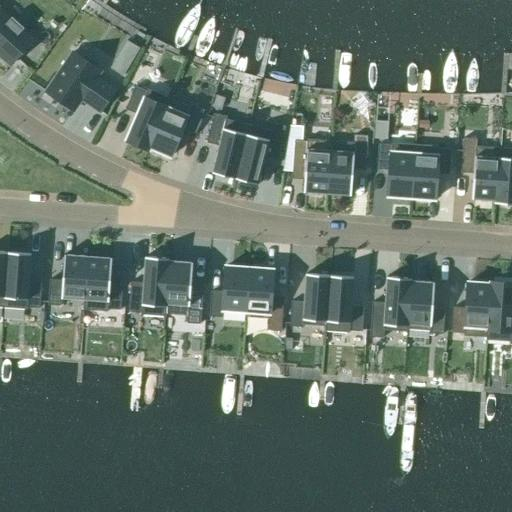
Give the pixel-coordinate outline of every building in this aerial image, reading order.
[(0,6),(0,56),(10,65),(33,41),(21,31),(23,29),(22,27),(21,27),(13,20),(13,19),(12,18),(10,20),(0,11),(0,7),(0,6)] [(73,53),(46,92),(73,111),(83,98),(89,102),(88,104),(100,112),(115,90),(96,78),(100,72),(73,53)] [(147,92),(135,87),(125,110),(137,115),(126,141),(148,150),(168,99),(147,90),(147,92)] [(212,107),(212,108),(220,111),(221,110),(224,99),(216,96),(212,107)] [(191,108),(168,99),(148,150),(149,150),(149,149),(170,157),(180,133),(192,139),(204,111),(192,105),(191,108)] [(227,117),(214,114),(206,143),(219,147),(212,174),(235,179),(248,125),(226,120),(227,117)] [(271,131),(248,125),(235,179),(258,185),(264,158),(277,161),(285,127),(272,124),(271,131)] [(353,143),(331,141),(327,195),(351,196),(352,170),(365,171),(367,137),(354,136),(353,143)] [(477,139),(463,138),(461,173),(473,174),(471,200),(494,202),(494,204),(495,204),(499,148),(476,147),(477,139)] [(307,142),(294,141),(292,175),(304,176),(303,193),(327,195),(331,141),(307,140),(307,142)] [(391,145),(379,145),(377,170),(389,171),(387,196),(411,198),(415,145),(391,143),(391,145)] [(439,147),(415,145),(411,198),(435,200),(436,174),(449,175),(451,150),(438,149),(439,147)] [(511,149),(499,148),(495,204),(511,205),(511,149)] [(31,255),(7,253),(3,308),(27,310),(27,308),(39,309),(41,284),(29,283),(31,255)] [(88,257),(65,255),(63,281),(50,280),(48,305),(61,306),(62,299),(84,301),(83,310),(84,310),(88,257)] [(111,259),(88,257),(84,310),(108,312),(108,310),(120,311),(122,285),(110,284),(111,259)] [(169,259),(145,257),(143,283),(131,283),(128,312),(141,313),(141,315),(164,317),(169,259)] [(170,259),(169,259),(164,317),(165,317),(166,315),(187,316),(187,324),(200,325),(203,290),(190,289),(192,263),(169,262),(170,259)] [(249,269),(225,267),(223,293),(211,292),(209,317),(222,318),(223,311),(245,312),(244,317),(245,317),(249,269)] [(273,270),(249,269),(245,317),(268,319),(268,331),(281,332),(283,297),(271,296),(273,270)] [(329,276),(306,274),(304,302),(291,302),(289,327),(303,328),(303,325),(325,327),(324,331),(325,332),(329,276)] [(353,278),(329,276),(325,332),(349,333),(349,331),(362,332),(364,307),(351,306),(353,278)] [(410,279),(386,277),(384,303),(372,302),(370,337),(383,338),(384,330),(406,332),(410,279)] [(411,279),(410,279),(406,332),(407,332),(408,330),(429,331),(429,334),(443,335),(444,310),(432,309),(434,283),(411,281),(411,279)] [(490,285),(467,283),(465,309),(453,308),(451,333),(463,334),(463,336),(486,338),(486,340),(487,340),(491,282),(490,282),(490,285)] [(511,283),(491,282),(487,340),(510,342),(510,345),(511,344),(511,283)]
